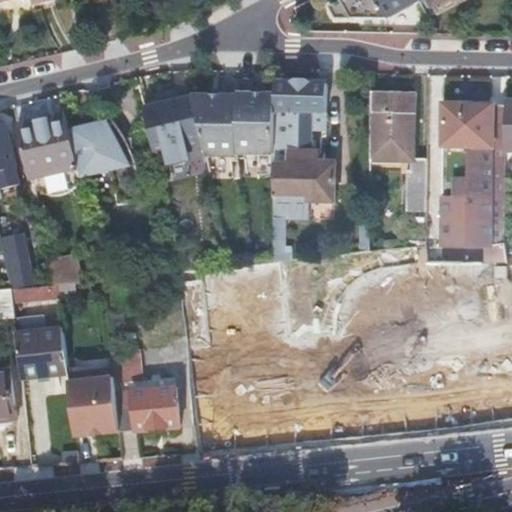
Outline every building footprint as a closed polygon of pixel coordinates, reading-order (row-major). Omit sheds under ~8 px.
[(0,0),(0,16),(58,3),(57,0),(41,0),(37,1),(36,0),(0,0)] [(342,33),(423,1),(422,0),(377,0),(376,1),(375,0),(337,0),(330,3),(342,33)] [(447,0),(442,3),(433,8),(437,16),(467,0),(447,0)] [(274,156),(274,165),(289,166),(289,153),(311,154),(312,133),(327,132),(327,84),(276,84),(275,97),(274,156)] [(371,94),(370,165),(414,166),(415,96),(371,94)] [(236,154),(274,156),(275,97),(263,96),(253,96),(238,96),(238,98),(236,154)] [(235,157),(236,154),(238,98),(221,98),(210,97),(193,97),(206,156),(230,157),(235,157)] [(441,246),(504,239),(506,153),(507,106),(494,106),(493,107),(444,105),(441,246)] [(183,113),(152,120),(162,164),(193,157),(183,113)] [(78,169),(80,168),(71,130),(68,115),(18,127),(30,180),(76,169),(77,172),(79,172),(78,169)] [(80,168),(82,179),(111,172),(119,207),(141,202),(139,193),(141,192),(142,194),(143,193),(141,181),(139,169),(135,158),(131,149),(134,148),(134,147),(131,148),(129,148),(127,149),(125,140),(126,139),(118,128),(111,118),(110,119),(114,124),(92,129),(92,126),(71,130),(80,168)] [(0,124),(0,172),(18,169),(12,145),(9,147),(3,123),(0,124)] [(273,197),(272,220),(309,221),(310,203),(335,204),(335,181),(324,181),(325,163),(311,163),(311,154),(289,153),(289,166),(274,165),(273,197)] [(324,181),(335,181),(336,164),(325,163),(324,181)] [(32,190),(82,179),(80,168),(78,169),(79,172),(77,172),(76,169),(30,180),(32,190)] [(204,199),(215,196),(211,176),(200,179),(204,199)] [(182,272),(200,271),(188,220),(171,224),(173,234),(182,272)] [(7,239),(24,235),(21,224),(0,228),(0,236),(1,240),(7,239)] [(272,227),(271,256),(274,255),(280,255),(282,255),(283,228),(272,227)] [(9,276),(12,290),(34,285),(24,235),(7,239),(14,270),(8,271),(9,276)] [(53,284),(73,282),(71,256),(51,258),(53,284)] [(212,338),(217,379),(191,381),(198,451),(379,437),(373,365),(343,367),(300,371),(298,354),(302,354),(299,331),(296,331),(293,306),(288,306),(285,268),(223,275),(225,287),(220,288),(223,317),(215,318),(217,338),(212,338)] [(440,358),(373,365),(379,437),(431,432),(511,420),(511,277),(511,269),(428,268),(440,358)] [(0,290),(12,290),(9,276),(0,276),(0,290)] [(0,319),(15,318),(12,290),(0,290),(0,319)] [(17,317),(47,313),(45,301),(16,305),(17,317)] [(67,375),(62,330),(17,335),(22,379),(67,375)] [(138,350),(111,353),(113,368),(114,378),(114,384),(141,382),(138,350)] [(69,382),(114,378),(113,368),(73,372),(72,367),(67,368),(68,375),(69,382)] [(10,373),(0,373),(0,421),(16,420),(10,373)] [(74,438),(119,434),(118,432),(115,395),(114,384),(114,378),(69,382),(74,438)] [(115,395),(118,432),(134,431),(134,433),(178,428),(175,390),(115,395)]
